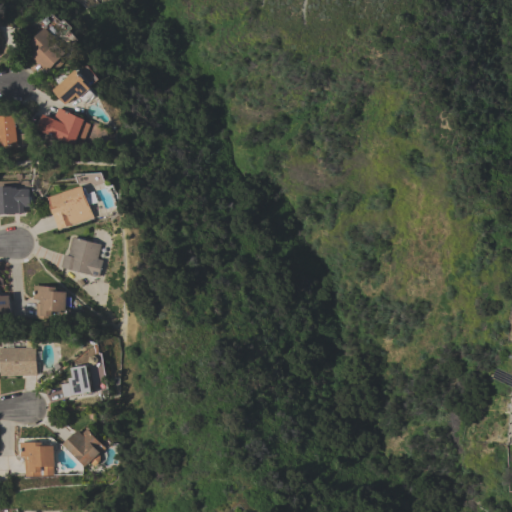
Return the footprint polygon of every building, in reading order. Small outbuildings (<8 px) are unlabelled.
[(48,71),(25,48),(47,27),(61,42),(59,44),(63,48),(64,47),(69,51),(61,59),(65,62),(56,71),(52,67),(48,71)] [(53,89),(78,69),(86,80),(85,81),(91,88),(90,89),(96,96),(94,97),(93,95),(85,102),(80,97),(79,98),(77,95),(66,104),(53,89)] [(58,107),(84,119),(83,120),(90,123),(83,139),(76,136),(72,144),(61,139),(36,128),(42,114),(53,118),(58,107)] [(0,145),(0,115),(14,115),(14,116),(22,116),(23,124),(15,124),(15,134),(23,133),(24,144),(16,145),(16,146),(2,147),(2,145),(0,145)] [(84,185),(89,204),(95,203),(90,186),(104,182),(101,170),(76,177),(78,186),(84,185)] [(84,185),(94,217),(58,229),(50,205),(52,205),(49,197),(84,185)] [(31,188),(31,207),(19,207),(20,213),(1,213),(1,214),(0,214),(0,186),(14,186),(14,187),(18,187),(18,188),(31,188)] [(72,236),(100,244),(97,258),(102,260),(97,277),(89,275),(90,274),(60,266),(63,254),(67,255),(72,236)] [(66,292),(64,312),(51,311),(50,316),(50,319),(34,318),(35,303),(39,303),(39,299),(32,299),(34,285),(56,287),(56,291),(66,292)] [(10,313),(0,313),(0,295),(9,295),(10,313)] [(0,346),(36,346),(37,375),(0,376),(0,346)] [(63,397),(60,383),(69,382),(68,377),(72,376),(70,367),(87,363),(88,366),(87,367),(92,392),(63,397)] [(84,466),(66,447),(66,448),(62,444),(64,442),(64,441),(71,434),(72,435),(77,429),(81,433),(86,428),(100,443),(97,445),(102,450),(97,454),(99,455),(99,460),(92,466),(89,462),(84,466)] [(24,476),(24,456),(20,456),(20,442),(43,442),(43,443),(51,443),(51,445),(54,445),(54,466),(52,466),(52,475),(40,475),(40,476),(24,476)]
